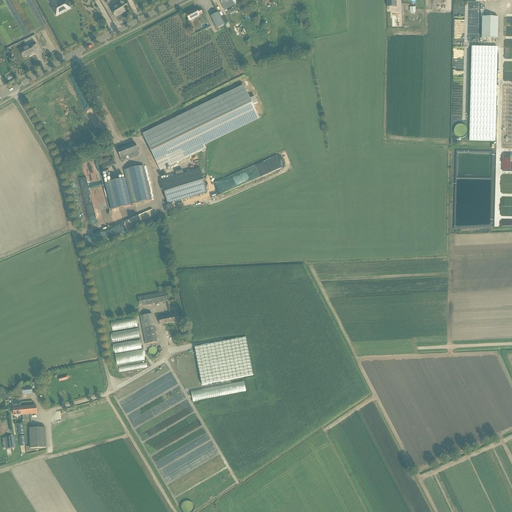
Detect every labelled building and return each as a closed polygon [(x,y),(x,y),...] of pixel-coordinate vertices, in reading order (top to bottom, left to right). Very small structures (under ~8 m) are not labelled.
[(66,0),(65,0),(58,4),(57,1),(55,0),(48,0),(52,7),(51,7),(56,16),(71,8),(66,0)] [(229,2),(233,1),(233,0),(232,0),(219,0),(224,9),(228,7),(226,3),(229,2)] [(111,10),(115,18),(125,12),(120,4),(111,10)] [(187,17),(188,18),(190,21),(203,15),(202,13),(200,9),(197,11),(196,10),(190,13),(190,12),(186,14),(187,16),(187,17)] [(401,10),(388,10),(387,25),(401,25),(401,10)] [(224,25),(218,13),(210,17),(217,29),(224,25)] [(482,17),(481,38),(497,38),(498,17),(482,17)] [(20,50),(21,54),(22,55),(22,56),(23,56),(24,58),(31,55),(31,56),(35,54),(34,51),(38,49),(35,45),(34,43),(31,44),(20,50)] [(469,141),(495,141),(497,47),(471,46),(470,101),(469,141)] [(511,79),(504,79),(502,141),(511,141),(511,79)] [(243,85),(142,134),(159,168),(162,166),(164,169),(201,151),(206,149),(204,146),(205,145),(259,119),(243,85)] [(68,88),(62,92),(69,106),(75,103),(68,88)] [(66,114),(57,100),(50,104),(59,119),(66,114)] [(468,132),(468,131),(468,130),(468,129),(467,127),(466,126),(466,125),(465,125),(464,125),(463,124),(460,124),(458,124),(457,125),(456,125),(455,126),(454,126),(454,127),(454,128),(453,128),(453,130),(453,131),(453,132),(453,133),(453,134),(453,135),(454,135),(454,136),(455,137),(456,138),(457,138),(458,139),(460,139),(461,139),(463,139),(464,139),(464,138),(465,138),(466,137),(466,136),(467,136),(468,134),(468,133),(468,132)] [(52,137),(58,134),(54,125),(48,129),(52,137)] [(122,162),(139,155),(135,143),(117,150),(122,162)] [(279,157),(257,166),(259,169),(255,171),(258,179),(288,167),(284,157),(280,158),(279,157)] [(102,165),(103,169),(115,164),(113,160),(106,163),(102,165)] [(124,170),(132,205),(152,200),(144,166),(124,170)] [(160,181),(167,204),(207,192),(200,169),(188,172),(160,181)] [(105,183),(111,210),(131,206),(125,179),(105,183)] [(166,292),(164,293),(164,291),(159,291),(159,294),(138,298),(139,305),(143,304),(143,306),(166,301),(168,301),(166,292)] [(160,325),(179,321),(178,313),(169,315),(169,316),(159,318),(160,325)] [(157,342),(152,317),(152,314),(141,316),(140,316),(145,344),(157,342)] [(114,332),(140,328),(138,318),(113,322),(114,332)] [(114,344),(142,339),(140,329),(113,333),(114,344)] [(194,347),(202,385),(253,375),(246,337),(194,347)] [(142,341),(115,344),(116,354),(144,351),(142,341)] [(158,353),(158,352),(158,350),(157,349),(156,348),(155,348),(154,347),(153,347),(152,347),(152,348),(151,348),(149,349),(149,350),(149,351),(149,353),(149,354),(149,355),(150,355),(150,356),(151,356),(152,357),(153,357),(154,357),(155,357),(156,356),(157,355),(158,355),(158,354),(158,353)] [(120,361),(145,357),(144,352),(119,356),(120,361)] [(27,387),(22,388),(22,395),(32,394),(32,386),(27,386),(27,387)] [(22,415),(21,407),(20,403),(13,404),(13,408),(14,416),(22,415)] [(36,406),(21,407),(22,415),(36,414),(36,406)] [(46,448),(46,433),(45,428),(29,428),(30,449),(46,448)] [(5,438),(6,449),(15,448),(13,437),(5,438)]
